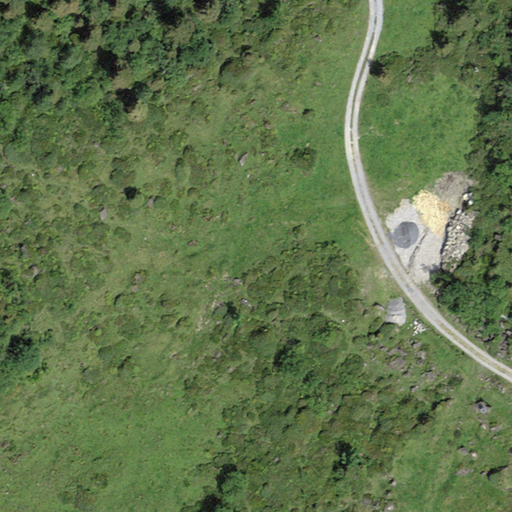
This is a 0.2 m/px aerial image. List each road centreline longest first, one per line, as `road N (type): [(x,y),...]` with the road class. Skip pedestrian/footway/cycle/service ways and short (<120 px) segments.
road 1 (track): [(373,0),(369,66),(350,140),(409,301),(511,382)]
road 2 (track): [(459,511),(444,498),(442,480),(484,362)]
